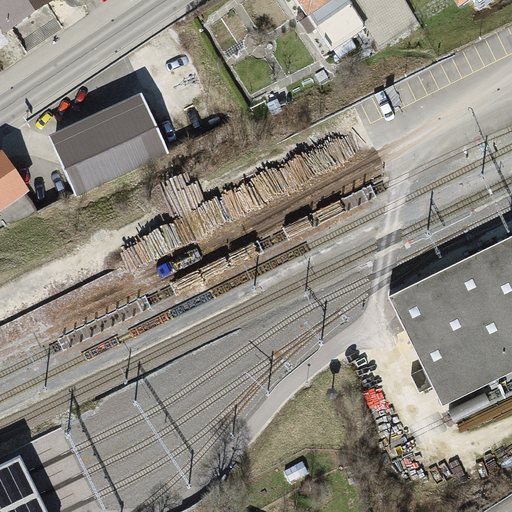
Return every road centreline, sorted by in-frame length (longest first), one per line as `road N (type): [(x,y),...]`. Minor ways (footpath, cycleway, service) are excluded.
road 1 (track): [(0,300),(366,133)]
road 2 (primary): [(166,0),(0,111)]
